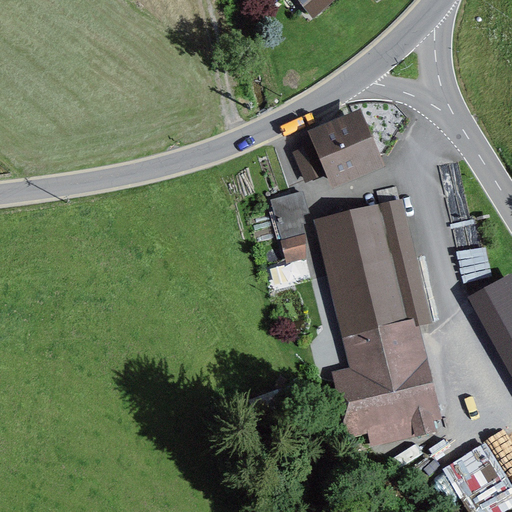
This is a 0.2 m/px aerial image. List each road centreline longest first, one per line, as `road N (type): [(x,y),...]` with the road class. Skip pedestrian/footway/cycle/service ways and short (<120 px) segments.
road 1 (tertiary): [(350,84),(299,117),(202,156),(87,186),(0,197)]
road 2 (unknown): [(404,168),(470,344),(511,425)]
road 3 (residential): [(447,116),(511,222)]
road 4 (tertiary): [(437,0),(350,84)]
